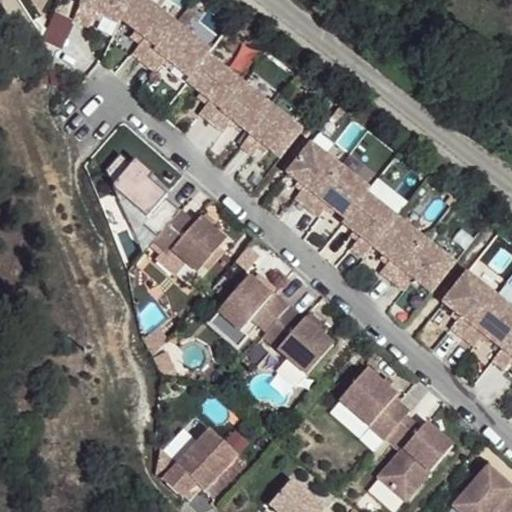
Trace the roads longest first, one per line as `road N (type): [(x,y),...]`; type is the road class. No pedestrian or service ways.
road 1 (residential): [(121,93),(511,435)]
road 2 (residential): [(266,0),(511,192)]
